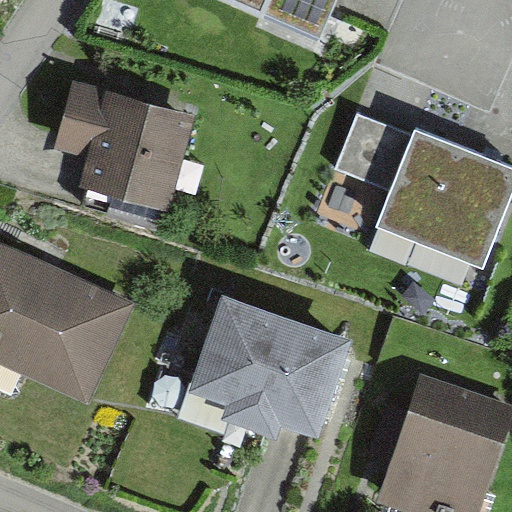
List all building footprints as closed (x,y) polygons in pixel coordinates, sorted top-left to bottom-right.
[(259,0),(326,30),(339,0),(259,0)] [(91,188),(186,211),(209,115),(76,84),(64,135),(102,144),(91,188)] [(511,209),(511,159),(419,126),(385,222),(494,261),(511,209)] [(138,301),(0,241),(0,354),(97,396),(138,301)] [(224,288),(194,381),(319,420),(349,327),(224,288)] [(494,511),(511,464),(511,413),(433,385),(391,501),(422,511),(494,511)]
